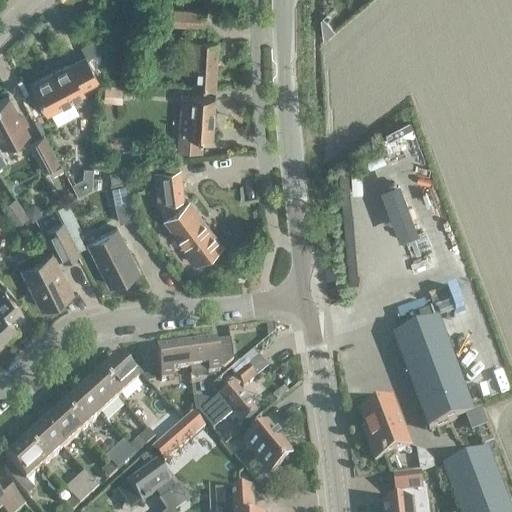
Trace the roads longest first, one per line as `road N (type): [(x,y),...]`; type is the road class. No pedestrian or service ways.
road 1 (residential): [(0,391),(73,328),(299,293)]
road 2 (secondary): [(299,293),(284,0)]
road 3 (secondary): [(337,511),(317,351),(299,293)]
